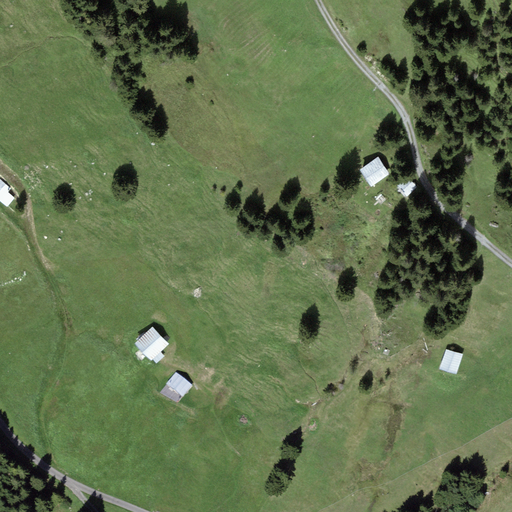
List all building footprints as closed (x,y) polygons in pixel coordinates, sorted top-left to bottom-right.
[(374,163),(356,174),(366,191),(385,180),(374,163)] [(0,180),(0,179),(0,201),(7,208),(15,198),(8,192),(11,189),(0,180)] [(411,190),(403,182),(392,194),(399,201),(411,190)] [(169,343),(153,326),(135,344),(151,360),(169,343)] [(467,354),(449,350),(444,368),(462,373),(467,354)] [(193,387),(176,374),(166,386),(183,399),(193,387)]
